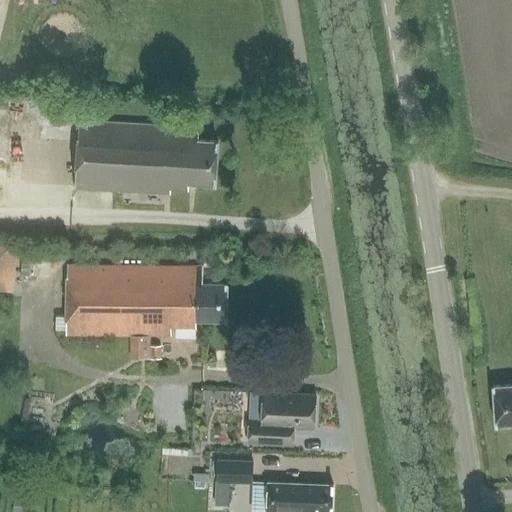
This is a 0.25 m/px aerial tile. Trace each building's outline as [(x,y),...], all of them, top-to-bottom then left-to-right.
[(207,33),(207,6),(129,6),(129,33),(207,33)] [(80,121),(76,188),(169,193),(169,188),(187,189),(188,183),(215,184),(218,141),(198,140),(198,128),(80,121)] [(0,289),(14,290),(17,244),(0,243),(0,289)] [(68,266),(67,335),(173,336),(173,327),(176,327),(176,338),(196,338),(196,328),(197,328),(197,321),(227,321),(227,285),(203,285),(203,267),(68,266)] [(159,346),(148,347),(148,360),(159,360),(159,346)] [(511,384),(493,386),(496,425),(511,424),(511,384)] [(314,429),(316,395),(264,392),(262,420),(249,419),(248,443),(294,445),(294,428),(314,429)] [(218,460),(215,505),(229,505),(230,481),(253,482),(253,462),(218,460)] [(267,511),(332,511),(333,485),(269,482),(267,511)] [(15,489),(13,505),(26,507),(37,508),(39,492),(28,490),(15,489)]
